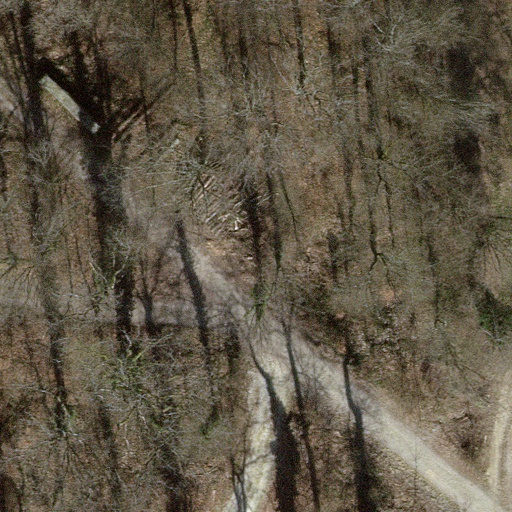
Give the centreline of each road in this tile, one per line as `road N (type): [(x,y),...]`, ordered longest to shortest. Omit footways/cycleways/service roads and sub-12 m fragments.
road 1 (track): [(0,80),(284,337)]
road 2 (track): [(284,337),(0,286)]
road 3 (track): [(493,511),(284,337)]
road 4 (track): [(284,337),(258,485),(239,511)]
